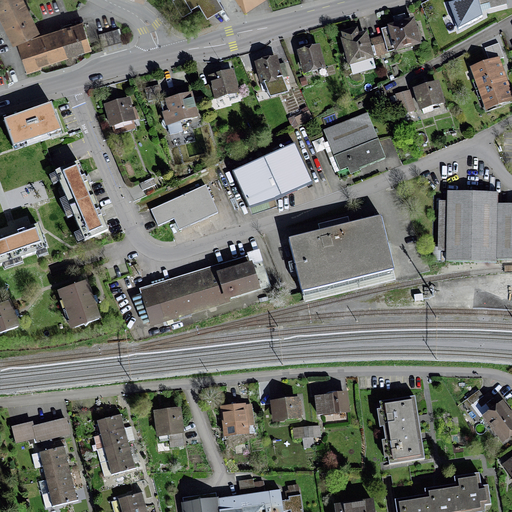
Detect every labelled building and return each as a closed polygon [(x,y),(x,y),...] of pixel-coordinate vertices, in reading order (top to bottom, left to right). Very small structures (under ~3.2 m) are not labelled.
[(1,0),(15,39),(36,31),(25,0),(1,0)] [(218,0),(174,0),(184,15),(201,4),(211,18),(224,9),(218,0)] [(491,16),(487,0),(464,0),(450,3),(455,24),(491,16)] [(384,39),(389,53),(422,43),(416,24),(407,27),(404,17),(394,20),(397,30),(383,34),(384,39)] [(36,31),(15,39),(25,68),(90,45),(84,28),(41,43),(36,31)] [(118,29),(99,33),(101,45),(121,40),(118,29)] [(370,59),(366,45),(364,37),(346,43),(352,63),(354,63),(357,72),(373,67),(370,59)] [(384,39),(366,45),(370,59),(389,53),(384,39)] [(500,44),(485,48),(489,61),(499,59),(504,57),(500,44)] [(308,72),(321,69),(316,51),(303,55),(308,72)] [(473,67),(480,88),(505,80),(499,59),(489,61),(473,67)] [(263,85),(287,79),(284,66),(277,68),(275,62),(258,67),(263,85)] [(217,96),(235,91),(231,74),(212,79),(217,96)] [(511,102),(511,99),(505,80),(480,88),(487,110),(511,102)] [(438,84),(416,90),(419,101),(422,111),(443,105),(438,84)] [(160,85),(145,88),(148,101),(163,98),(160,85)] [(208,85),(202,88),(207,101),(214,98),(208,85)] [(400,106),(419,101),(416,90),(397,95),(400,106)] [(193,111),(190,98),(164,105),(171,132),(184,129),(180,115),(193,111)] [(142,120),(137,100),(107,108),(112,128),(142,120)] [(64,134),(55,106),(4,123),(13,151),(64,134)] [(309,112),(296,118),(299,124),(312,118),(309,112)] [(386,160),(369,118),(327,134),(343,177),(386,160)] [(312,186),(294,149),(232,177),(249,215),(312,186)] [(56,173),(71,206),(93,196),(86,180),(79,163),(56,173)] [(218,214),(208,191),(155,214),(165,237),(218,214)] [(499,194),(447,192),(444,258),(511,261),(511,204),(499,204),(499,194)] [(100,213),(93,196),(71,206),(87,242),(109,232),(100,213)] [(380,220),(294,242),(307,293),(393,270),(380,220)] [(22,234),(5,240),(11,260),(45,249),(38,228),(22,234)] [(0,264),(11,260),(5,240),(0,241),(0,264)] [(248,261),(148,292),(157,323),(258,292),(248,261)] [(98,321),(86,286),(66,294),(78,329),(98,321)] [(0,331),(17,326),(10,306),(0,309),(0,331)] [(479,390),(467,399),(472,406),(477,402),(482,407),(486,404),(490,410),(502,401),(498,395),(493,398),(489,392),(483,396),(479,390)] [(346,396),(325,398),(328,417),(348,414),(346,396)] [(380,403),(384,433),(418,428),(413,398),(380,403)] [(302,419),(300,401),(272,404),(274,422),(302,419)] [(243,406),(223,408),(225,428),(226,428),(227,436),(246,434),(244,416),(247,416),(247,412),(244,412),(243,406)] [(503,440),(511,434),(511,417),(504,406),(487,417),(503,440)] [(179,410),(155,413),(159,441),(169,440),(170,447),(183,446),(179,410)] [(102,434),(124,428),(123,424),(120,414),(99,420),(102,434)] [(51,441),(70,436),(67,423),(48,428),(51,441)] [(17,443),(36,439),(34,428),(15,432),(17,443)] [(124,428),(102,434),(106,448),(128,442),(127,437),(124,428)] [(423,462),(418,428),(384,433),(389,467),(423,462)] [(128,442),(106,448),(99,449),(103,462),(131,455),(130,450),(128,442)] [(41,452),(45,466),(67,460),(66,455),(64,446),(41,452)] [(131,455),(103,462),(106,477),(135,469),(134,463),(131,455)] [(45,466),(48,479),(71,473),(69,469),(67,460),(45,466)] [(48,479),(51,491),(74,486),(73,482),(71,473),(48,479)] [(239,481),(242,498),(256,496),(254,479),(239,481)] [(457,487),(460,511),(468,511),(473,511),(485,511),(485,504),(491,504),(488,485),(480,486),(479,479),(456,482),(457,487)] [(76,495),(74,486),(51,491),(55,507),(77,502),(76,495)] [(426,496),(428,511),(460,511),(457,487),(425,492),(426,496)] [(120,499),(124,511),(145,506),(144,501),(142,493),(120,499)] [(242,498),(183,506),(183,511),(282,511),(280,493),(256,496),(242,498)] [(428,511),(426,496),(394,500),(395,511),(428,511)] [(374,511),(373,499),(335,506),(335,511),(374,511)]
